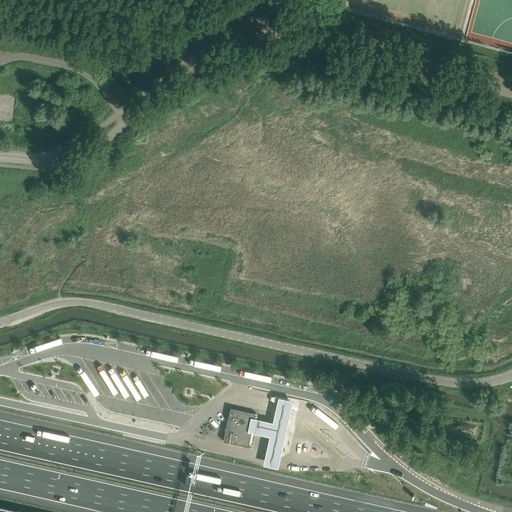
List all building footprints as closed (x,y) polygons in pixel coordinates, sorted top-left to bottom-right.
[(221,288),(222,282),(203,280),(202,286),(221,288)] [(177,380),(175,385),(199,394),(201,389),(177,380)] [(159,395),(156,399),(180,412),(182,408),(159,395)] [(274,424),(257,420),(254,432),(253,435),(271,439),(264,468),(281,472),(298,403),(280,399),(274,424)] [(253,435),(254,432),(257,420),(257,418),(251,417),(252,410),(239,407),(232,438),(252,443),(253,435)]
